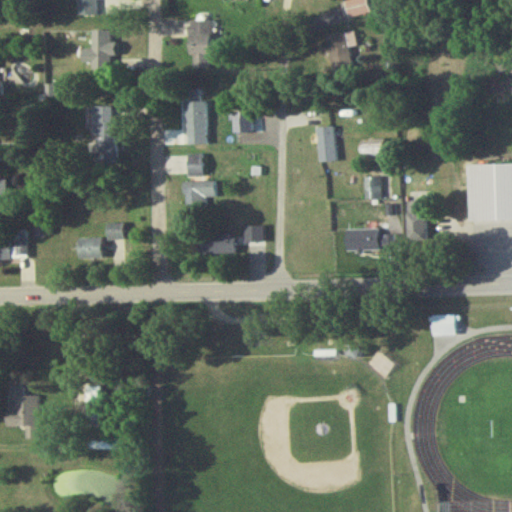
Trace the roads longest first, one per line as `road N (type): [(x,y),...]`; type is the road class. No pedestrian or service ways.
road 1 (residential): [(0,299),(511,286)]
road 2 (residential): [(158,295),(150,0)]
road 3 (residential): [(279,292),(286,13)]
